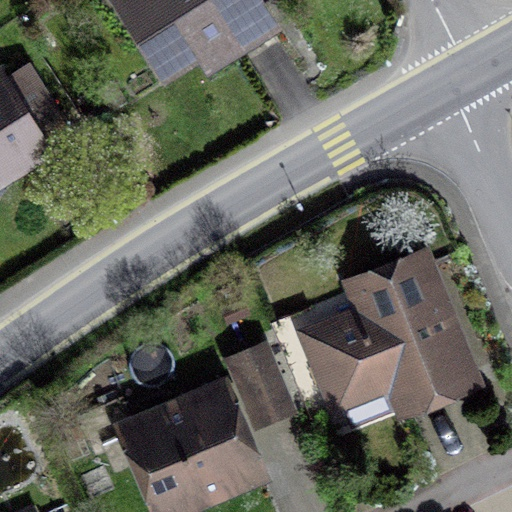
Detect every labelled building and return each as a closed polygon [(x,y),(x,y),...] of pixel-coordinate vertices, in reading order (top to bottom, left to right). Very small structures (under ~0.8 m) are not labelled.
[(253,0),(105,0),(159,92),(270,29),(253,0)] [(20,71),(0,83),(0,176),(62,137),(20,71)] [(349,317),(294,339),(329,425),(384,403),(394,427),(482,392),(427,255),(338,291),(349,317)] [(265,348),(224,366),(254,434),(295,416),(265,348)] [(224,383),(114,425),(147,511),(212,511),(265,492),(224,383)]
